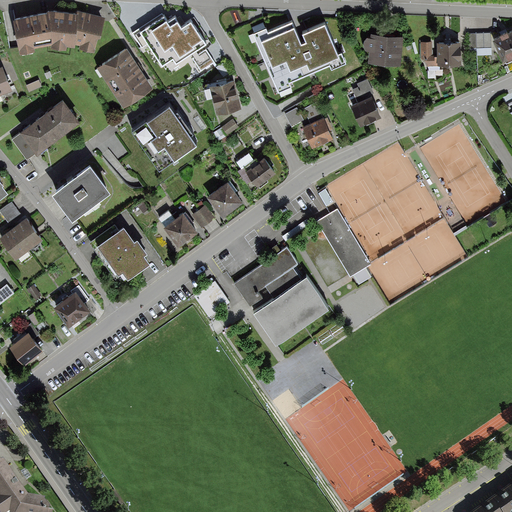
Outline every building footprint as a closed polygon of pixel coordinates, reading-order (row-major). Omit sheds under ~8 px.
[(17,15),(23,51),(57,46),(51,9),(17,15)] [(51,9),(57,46),(79,49),(86,12),(51,9)] [(86,12),(79,49),(98,54),(107,17),(96,14),(86,12)] [(162,63),(172,56),(176,62),(206,43),(191,20),(182,26),(175,16),(168,20),(163,12),(134,31),(143,44),(148,41),(162,63)] [(267,25),(252,31),(277,92),(289,88),(286,83),(327,65),(329,69),(346,62),(342,52),(338,54),(324,22),(301,31),(305,39),(300,41),(291,21),(269,30),(267,25)] [(511,25),(500,32),(490,36),(504,64),(511,59),(511,25)] [(385,33),(370,32),(368,62),(399,64),(401,34),(385,33)] [(488,32),(468,33),(469,47),(475,47),(476,55),(489,54),(488,32)] [(458,36),(437,36),(437,46),(437,62),(459,62),(458,36)] [(126,48),(99,66),(127,109),(154,91),(126,48)] [(206,50),(193,59),(201,71),(215,62),(206,50)] [(1,63),(0,63),(0,92),(10,89),(1,63)] [(234,82),(211,87),(217,116),(240,111),(234,82)] [(63,93),(22,124),(43,150),(83,119),(63,93)] [(373,97),(353,104),(362,130),(382,123),(373,97)] [(171,102),(136,126),(163,166),(199,142),(171,102)] [(317,102),(304,110),(311,125),(324,119),(317,102)] [(297,108),(286,114),(293,127),(304,121),(297,108)] [(311,125),(303,128),(312,149),(334,140),(324,119),(311,125)] [(233,120),(223,127),(227,134),(238,126),(233,120)] [(250,154),(237,162),(241,168),(254,160),(250,154)] [(245,167),(238,172),(247,184),(252,180),(257,188),(275,175),(265,159),(247,171),(245,167)] [(90,164),(52,192),(74,221),(112,193),(90,164)] [(0,168),(0,197),(14,186),(0,168)] [(228,183),(207,198),(223,219),(243,204),(228,183)] [(9,222),(21,215),(13,203),(2,210),(9,222)] [(198,213),(210,227),(218,220),(207,206),(198,213)] [(343,227),(352,242),(355,241),(357,239),(338,207),(333,210),(334,211),(343,227)] [(182,208),(163,222),(179,243),(198,228),(182,208)] [(367,265),(371,262),(357,239),(355,241),(352,242),(343,227),(334,211),(333,210),(331,211),(318,219),(351,275),(353,273),(367,265)] [(46,236),(26,212),(0,233),(20,257),(46,236)] [(491,212),(484,217),(490,227),(494,225),(497,222),(491,212)] [(119,232),(115,226),(91,243),(116,278),(123,273),(128,281),(151,265),(145,257),(148,255),(144,249),(138,240),(135,242),(125,228),(119,232)] [(281,249),(234,282),(250,304),(264,295),(259,288),(266,283),(274,295),(253,309),(276,341),(330,304),(307,272),(302,275),(294,264),(299,261),(287,245),(281,249)] [(230,300),(216,279),(195,294),(197,297),(210,315),(230,300)] [(74,286),(53,300),(68,321),(88,308),(74,286)] [(26,328),(10,341),(23,358),(40,344),(26,328)] [(28,495),(3,460),(0,459),(0,511),(51,511),(52,509),(44,498),(28,495)] [(511,511),(511,483),(471,511),(511,511)] [(115,492),(113,493),(121,505),(123,504),(115,492)]
